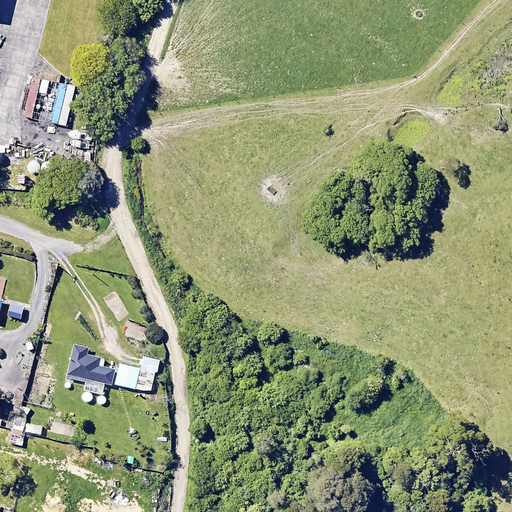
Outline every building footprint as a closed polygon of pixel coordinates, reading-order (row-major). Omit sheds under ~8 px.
[(40,80),(33,78),(24,114),(31,116),(40,80)] [(59,82),(50,123),(66,127),(75,86),(59,82)] [(35,173),(17,174),(17,185),(36,185),(35,173)] [(91,348),(76,344),(68,377),(87,382),(85,389),(104,394),(106,384),(114,386),(118,370),(101,365),(103,358),(89,354),(91,348)] [(141,369),(121,364),(116,383),(145,390),(152,390),(160,361),(144,357),(141,369)] [(56,379),(31,373),(24,401),(50,407),(56,379)] [(87,429),(54,422),(52,431),(85,439),(87,429)] [(28,436),(12,433),(10,443),(26,446),(28,436)]
